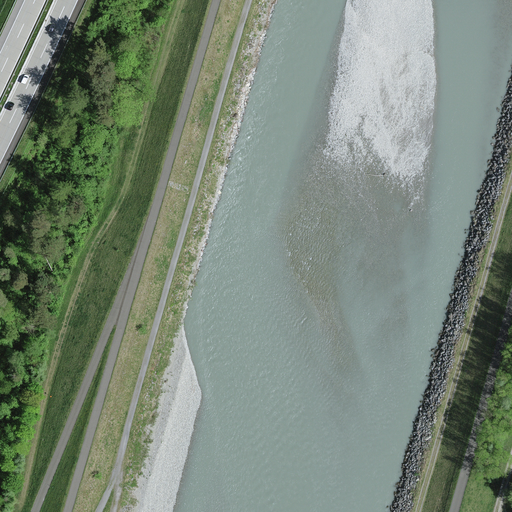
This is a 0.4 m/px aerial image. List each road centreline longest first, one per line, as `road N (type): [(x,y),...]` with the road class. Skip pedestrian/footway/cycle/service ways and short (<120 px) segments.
road 1 (track): [(97,511),(117,466),(249,0)]
road 2 (track): [(216,0),(67,511)]
road 3 (track): [(418,511),(511,178)]
road 4 (track): [(34,511),(147,234)]
road 5 (motorway): [(0,142),(66,0)]
